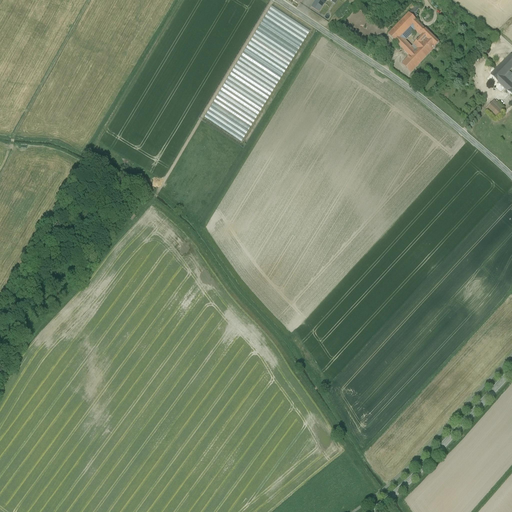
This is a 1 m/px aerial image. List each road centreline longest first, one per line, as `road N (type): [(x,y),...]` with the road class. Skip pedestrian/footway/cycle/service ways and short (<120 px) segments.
road 1 (tertiary): [(511,177),(382,70),(276,0)]
road 2 (tertiary): [(371,511),(511,370)]
